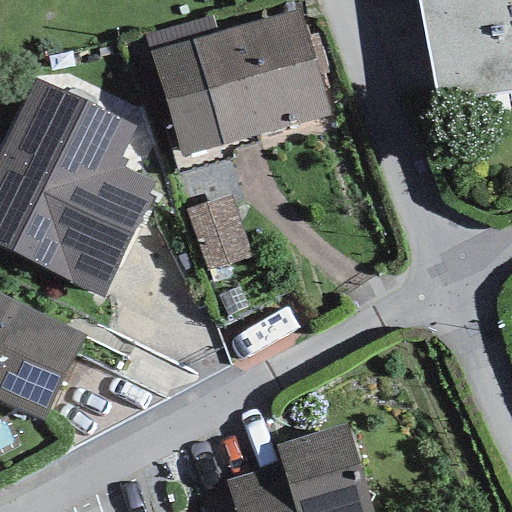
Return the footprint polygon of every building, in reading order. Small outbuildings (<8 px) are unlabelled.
[(511,0),(429,0),(420,2),(439,110),(511,97),(511,0)] [(182,160),(329,119),(299,16),(153,57),(182,160)] [(148,200),(154,189),(122,173),(126,164),(120,161),(135,130),(34,81),(0,150),(0,253),(103,304),(153,203),(148,200)] [(234,207),(194,219),(214,280),(254,267),(234,207)] [(0,407),(43,427),(84,342),(0,301),(0,407)] [(224,488),(232,511),(370,511),(346,430),(274,452),(279,467),(223,484),(224,488)] [(232,511),(224,488),(198,495),(203,511),(232,511)]
